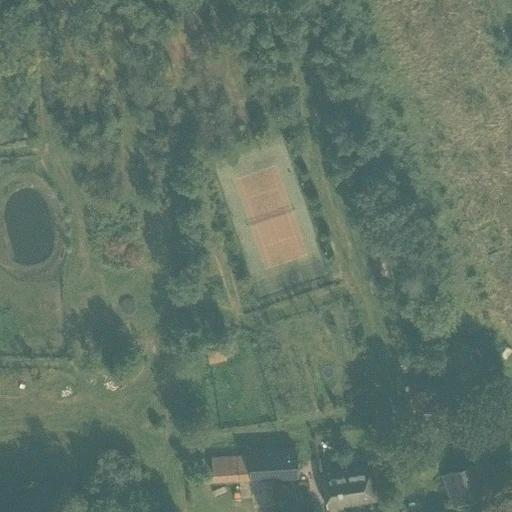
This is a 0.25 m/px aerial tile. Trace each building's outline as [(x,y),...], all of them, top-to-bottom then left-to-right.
[(391,231),(368,238),(374,259),(397,252),(391,231)] [(497,380),(479,387),(485,402),(503,395),(497,380)] [(439,385),(414,392),(419,412),(444,405),(439,385)] [(296,449),(249,452),(250,480),(297,477),(296,449)] [(216,483),(240,481),(238,458),(214,460),(216,483)] [(491,495),(481,461),(441,476),(451,507),(491,495)] [(321,473),(327,509),(379,500),(373,465),(321,473)]
